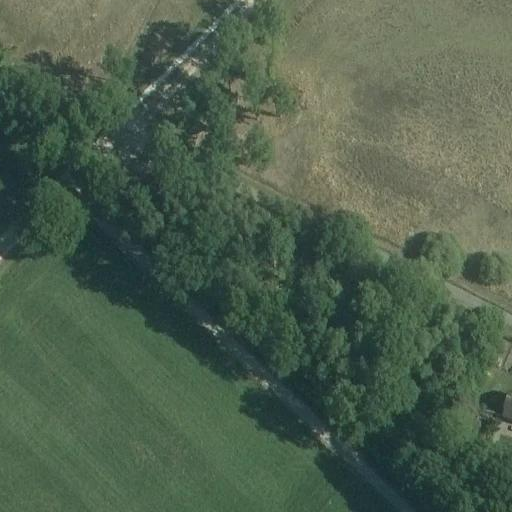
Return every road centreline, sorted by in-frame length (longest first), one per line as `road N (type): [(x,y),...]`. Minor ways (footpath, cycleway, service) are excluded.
road 1 (unclassified): [(0,252),(107,141),(130,128),(511,322)]
road 2 (track): [(63,186),(406,511)]
road 3 (track): [(130,128),(257,0)]
